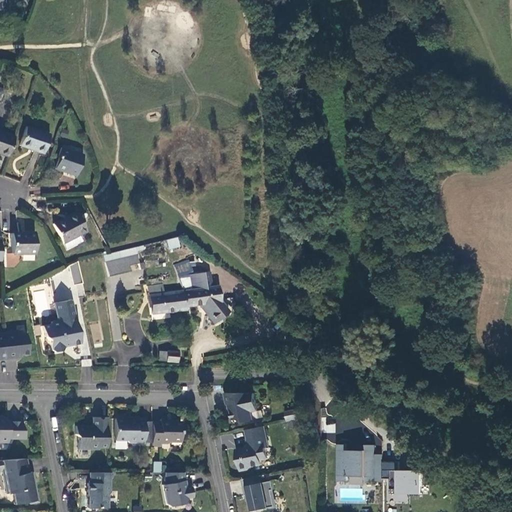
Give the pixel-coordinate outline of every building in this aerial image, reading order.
[(511,108),(504,103),(499,109),(511,119),(511,108)] [(49,135),(25,127),(19,145),(42,153),(49,135)] [(0,153),(7,156),(14,137),(0,132),(0,153)] [(75,176),(83,155),(61,148),(57,158),(58,158),(55,169),(75,176)] [(53,226),(62,243),(78,235),(86,231),(76,212),(66,217),(66,219),(53,226)] [(34,233),(11,233),(11,253),(19,253),(19,260),(34,260),(34,233)] [(81,241),(78,235),(62,243),(65,249),(81,241)] [(176,237),(165,240),(168,249),(178,247),(176,237)] [(136,255),(134,247),(102,255),(104,262),(136,255)] [(138,264),(136,255),(104,262),(108,277),(129,271),(128,266),(138,264)] [(74,285),(83,282),(77,262),(68,265),(74,285)] [(220,302),(217,285),(211,286),(209,271),(188,275),(190,289),(181,291),(184,307),(198,305),(203,310),(206,311),(215,322),(217,321),(220,321),(226,317),(226,313),(228,312),(220,302)] [(147,287),(147,295),(150,314),(184,310),(184,307),(181,291),(162,293),(161,284),(147,287)] [(62,346),(80,343),(75,318),(74,318),(71,300),(54,304),(57,321),(51,322),(49,325),(42,326),(44,337),(49,340),(50,350),(53,352),(61,351),(63,348),(62,346)] [(6,359),(16,358),(16,355),(28,354),(25,334),(17,335),(16,331),(3,333),(6,359)] [(177,362),(178,352),(166,351),(165,361),(177,362)] [(258,410),(255,393),(224,393),(227,405),(228,405),(229,411),(231,412),(233,420),(238,419),(244,423),(254,421),(252,412),(258,410)] [(298,419),(297,409),(289,410),(290,415),(286,416),(287,421),(298,419)] [(98,449),(98,447),(106,447),(107,417),(91,417),(91,427),(84,427),(84,426),(75,426),(75,434),(77,437),(77,449),(98,449)] [(151,443),(151,434),(144,434),(144,422),(144,419),(135,419),(135,418),(126,418),(126,419),(114,419),(114,441),(126,440),(128,443),(135,443),(135,444),(144,444),(144,443),(151,443)] [(25,440),(21,422),(2,421),(0,419),(0,442),(7,443),(7,440),(25,440)] [(151,434),(151,443),(151,446),(160,447),(160,443),(167,444),(169,442),(180,442),(180,421),(168,422),(168,420),(159,420),(159,421),(151,422),(151,434)] [(325,424),(324,432),(334,433),(335,425),(325,424)] [(266,446),(269,445),(265,426),(249,430),(252,444),(248,449),(247,448),(236,450),(240,471),(251,469),(250,464),(262,462),(261,458),(268,456),(266,446)] [(348,444),(336,444),(336,483),(347,484),(347,476),(366,476),(366,481),(375,481),(375,455),(375,445),(365,445),(365,450),(348,450),(348,444)] [(384,455),(375,455),(375,481),(375,482),(383,482),(384,462),(384,455)] [(0,460),(0,468),(0,471),(5,494),(11,493),(13,505),(28,502),(29,504),(37,502),(35,489),(32,487),(31,483),(33,482),(31,472),(27,473),(25,459),(0,460)] [(159,463),(152,462),(151,472),(159,473),(159,463)] [(400,462),(384,462),(383,482),(384,479),(391,479),(391,493),(410,493),(410,496),(422,496),(422,469),(411,469),(411,470),(400,470),(400,462)] [(107,495),(109,492),(109,473),(88,473),(88,483),(86,483),(86,496),(87,496),(87,508),(107,508),(107,495)] [(182,473),(164,473),(164,480),(164,485),(161,485),(165,504),(169,507),(184,504),(186,500),(186,498),(192,497),(190,487),(184,488),(182,481),(182,473)] [(272,481),(263,483),(258,484),(257,477),(242,480),(245,496),(249,495),(252,511),(256,511),(268,509),(268,508),(275,507),(272,490),(274,490),(272,481)]
